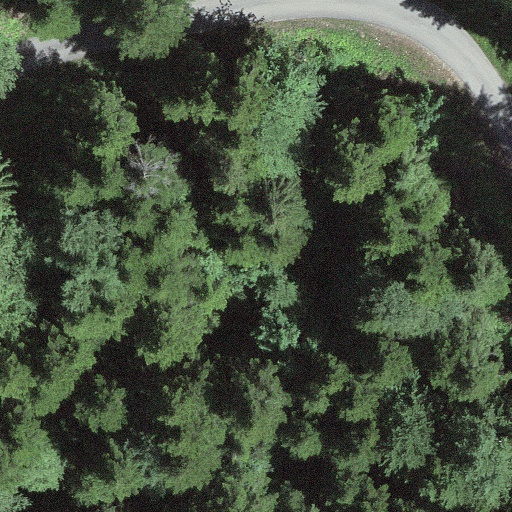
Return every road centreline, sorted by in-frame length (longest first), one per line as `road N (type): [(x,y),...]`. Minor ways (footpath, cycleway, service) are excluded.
road 1 (unclassified): [(301,0),(71,43),(0,68)]
road 2 (unclassified): [(511,134),(487,87),(447,40),(387,9),(337,0)]
